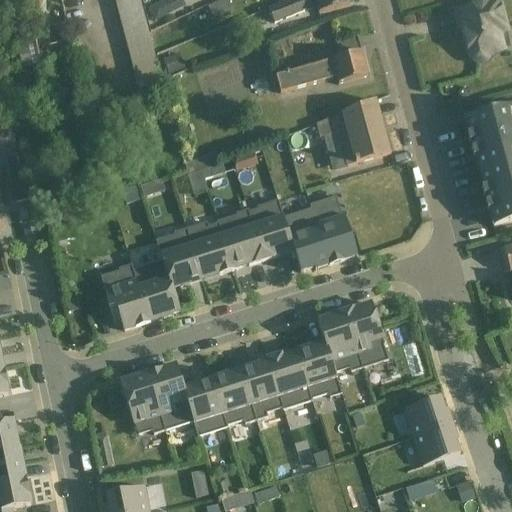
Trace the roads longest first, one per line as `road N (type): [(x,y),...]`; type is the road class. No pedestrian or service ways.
road 1 (residential): [(53,377),(391,273),(428,270)]
road 2 (residential): [(428,270),(446,241),(381,0)]
road 3 (residential): [(428,270),(502,511)]
road 4 (residential): [(53,377),(81,511)]
road 5 (residential): [(27,256),(53,377)]
